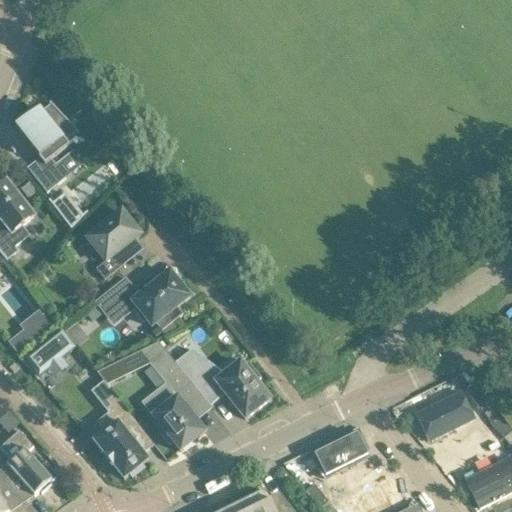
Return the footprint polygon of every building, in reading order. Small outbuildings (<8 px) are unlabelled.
[(24,127),(22,125),(15,130),(39,161),(27,170),(47,195),(66,180),(52,162),(70,148),(65,142),(76,133),(77,135),(78,134),(51,104),(50,105),(51,106),(24,127)] [(0,254),(7,262),(18,254),(15,249),(29,238),(21,229),(34,219),(7,184),(1,188),(0,186),(0,221),(3,224),(0,226),(0,254)] [(67,196),(52,208),(72,234),(85,220),(67,196)] [(100,231),(75,251),(93,274),(96,271),(105,282),(125,267),(117,257),(141,237),(122,213),(110,223),(108,220),(109,219),(108,218),(95,228),(96,229),(97,228),(100,231)] [(16,281),(3,270),(0,272),(0,289),(2,292),(16,281)] [(168,276),(129,307),(143,325),(147,322),(151,319),(156,326),(162,333),(183,316),(177,309),(190,299),(177,283),(175,285),(168,276)] [(126,280),(95,305),(104,317),(136,292),(126,280)] [(21,288),(12,297),(28,317),(38,309),(21,288)] [(44,318),(11,345),(16,352),(22,359),(41,344),(56,332),(44,318)] [(60,336),(26,364),(40,382),(74,354),(60,336)] [(192,352),(176,364),(211,408),(225,396),(230,402),(229,402),(236,411),(237,410),(245,421),(271,401),(257,384),(261,380),(248,364),(244,367),(241,364),(240,364),(243,368),(232,377),(229,374),(226,377),(219,373),(213,378),(192,352)] [(167,386),(143,405),(153,418),(164,432),(160,435),(170,447),(173,444),(181,453),(205,434),(191,416),(206,404),(210,408),(211,408),(176,364),(160,377),(167,386)] [(480,410),(488,402),(489,402),(475,385),(466,392),(480,410)] [(96,442),(94,443),(95,445),(96,445),(105,457),(104,458),(113,468),(114,467),(123,479),(123,480),(124,481),(126,480),(130,476),(133,479),(145,470),(142,467),(147,463),(147,464),(149,462),(147,461),(143,456),(154,447),(114,397),(105,404),(109,409),(106,412),(109,415),(98,424),(106,434),(96,442)] [(412,421),(425,449),(476,424),(463,397),(412,421)] [(201,416),(206,430),(217,426),(212,412),(201,416)] [(504,440),(511,433),(511,430),(499,415),(490,423),(504,440)] [(58,477),(46,464),(40,469),(28,454),(34,449),(19,433),(0,449),(12,462),(0,472),(0,473),(5,481),(10,488),(20,481),(35,498),(40,493),(42,495),(51,487),(49,485),(58,477)] [(457,449),(464,459),(481,445),(473,436),(457,449)] [(382,477),(370,452),(337,468),(343,480),(323,490),(329,502),(382,477)] [(464,485),(476,511),(483,511),(511,498),(511,468),(510,464),(464,485)] [(0,473),(0,511),(7,511),(0,496),(0,494),(10,488),(5,481),(0,473)] [(393,479),(343,503),(347,511),(397,511),(407,507),(393,479)] [(315,486),(306,494),(320,511),(329,503),(315,486)] [(293,511),(283,499),(271,505),(265,493),(245,503),(248,511),(293,511)] [(248,511),(245,503),(226,511),(248,511)]
